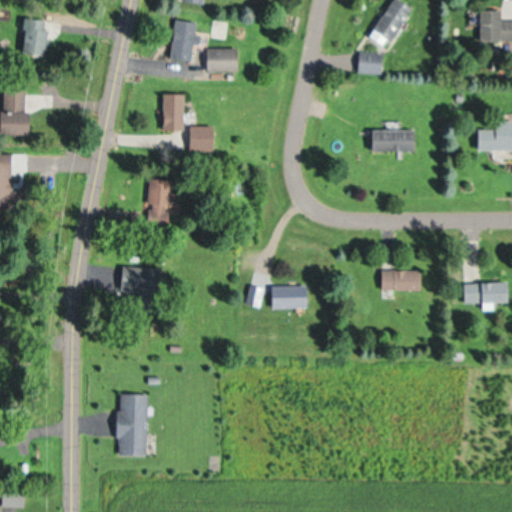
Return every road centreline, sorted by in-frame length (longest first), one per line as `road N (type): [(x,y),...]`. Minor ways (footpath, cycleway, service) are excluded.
road 1 (residential): [(73,511),(81,252),(132,0)]
road 2 (residential): [(511,218),(339,217),(300,189),(293,141),(321,0)]
